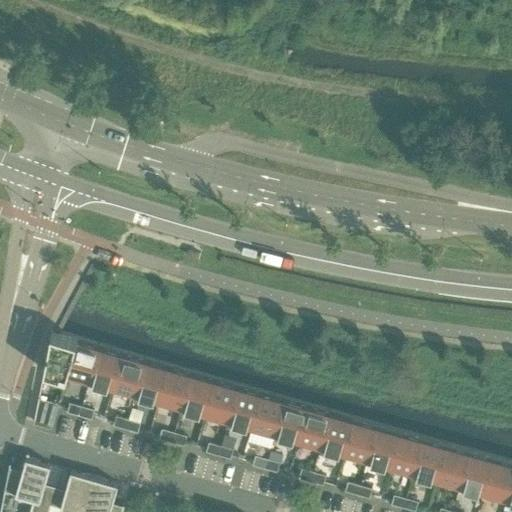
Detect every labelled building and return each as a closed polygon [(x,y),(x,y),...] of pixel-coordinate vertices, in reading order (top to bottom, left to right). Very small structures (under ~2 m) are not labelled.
[(66,375),(77,338),(57,332),(52,331),(44,369),(66,375)] [(89,381),(100,344),(77,338),(66,375),(67,376),(67,375),(89,381)] [(112,387),(123,351),(100,344),(89,381),(112,387)] [(135,394),(146,357),(123,351),(112,387),(135,394)] [(158,400),(169,364),(146,357),(135,394),(158,400)] [(181,407),(192,371),(169,364),(158,400),(181,407)] [(205,414),(215,377),(192,371),(181,407),(205,414)] [(228,420),(238,384),(215,377),(205,414),(228,420)] [(251,427),(262,390),(238,384),(228,420),(251,427)] [(275,433),(285,397),(262,390),(251,427),(275,433)] [(39,396),(34,422),(52,427),(59,401),(39,396)] [(298,440),(308,404),(285,397),(275,433),(298,440)] [(80,414),(82,404),(70,401),(67,410),(80,414)] [(95,408),(82,404),(80,414),(92,417),(95,408)] [(321,447),(331,410),(308,404),(298,440),(321,447)] [(344,453),(354,417),(331,410),(321,447),(344,453)] [(126,427),(129,417),(116,414),(114,424),(126,427)] [(141,421),(129,417),(126,427),(138,430),(141,421)] [(367,460),(377,423),(354,417),(344,453),(367,460)] [(390,466),(400,430),(377,423),(367,460),(390,466)] [(172,440),(175,430),(162,427),(160,437),(172,440)] [(187,434),(175,430),(172,440),(184,444),(187,434)] [(413,473),(424,436),(400,430),(390,466),(413,473)] [(437,479),(447,443),(424,436),(413,473),(437,479)] [(219,453),(221,444),(209,440),(206,450),(219,453)] [(460,486),(470,450),(447,443),(437,479),(460,486)] [(234,447),(221,444),(219,453),(231,457),(234,447)] [(483,493),(494,456),(470,450),(460,486),(483,493)] [(265,467),(268,457),(256,453),(253,463),(265,467)] [(23,468),(9,465),(5,489),(33,497),(28,511),(47,511),(51,502),(56,484),(46,481),(51,462),(26,455),(23,468)] [(506,499),(511,478),(511,461),(494,456),(483,493),(506,499)] [(280,461),(268,457),(265,467),(278,470),(280,461)] [(311,480),(314,470),(302,467),(299,476),(311,480)] [(85,511),(95,475),(72,468),(66,487),(56,484),(51,502),(85,511)] [(326,474),(314,470),(311,480),(324,483),(326,474)] [(119,482),(95,475),(85,511),(122,511),(125,503),(114,500),(119,482)] [(358,493),(360,483),(348,480),(345,489),(358,493)] [(373,487),(360,483),(358,493),(370,496),(373,487)] [(404,506),(406,496),(394,493),(391,502),(404,506)] [(419,500),(406,496),(404,506),(416,509),(419,500)]
